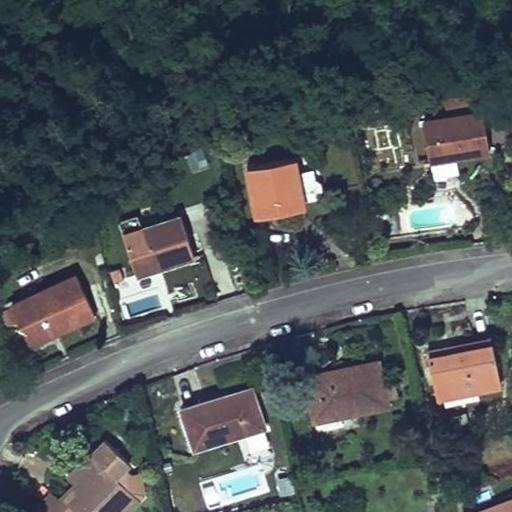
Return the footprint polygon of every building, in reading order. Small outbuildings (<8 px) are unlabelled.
[(424,119),(434,178),(446,176),(449,173),(458,172),(455,156),(487,151),(480,109),(424,119)] [(247,166),(256,215),(304,206),(319,203),(323,198),(321,187),(316,183),(314,173),(299,176),(295,157),(247,166)] [(123,233),(136,274),(194,256),(181,215),(123,233)] [(13,307),(28,339),(54,328),(52,323),(58,320),(62,328),(94,314),(76,274),(45,288),(46,292),(13,307)] [(429,357),(437,397),(501,383),(492,344),(429,357)] [(305,375),(314,420),(387,405),(386,397),(383,384),(378,360),(305,375)] [(394,382),(383,384),(386,397),(397,395),(394,382)] [(181,409),(194,449),(264,426),(251,386),(181,409)] [(126,511),(139,499),(116,476),(130,462),(105,438),(90,453),(98,460),(75,484),(59,500),(52,492),(35,510),(37,511),(126,511)] [(67,476),(75,484),(98,460),(90,453),(67,476)] [(511,511),(511,498),(477,511),(511,511)]
